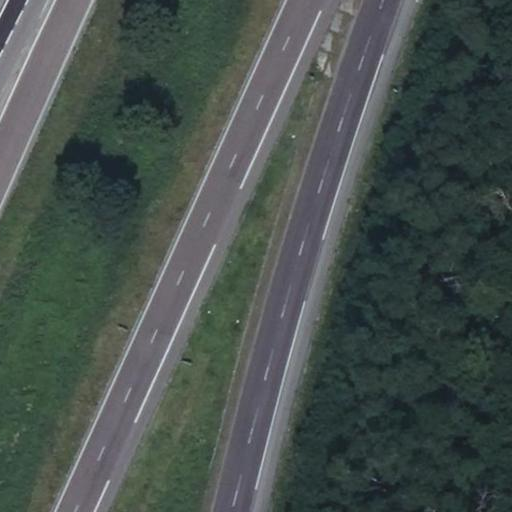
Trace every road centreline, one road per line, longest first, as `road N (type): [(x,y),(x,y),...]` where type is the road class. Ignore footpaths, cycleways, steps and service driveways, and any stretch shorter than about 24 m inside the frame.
road 1 (motorway): [(64,511),(295,0)]
road 2 (trunk): [(221,511),(289,239),(372,0)]
